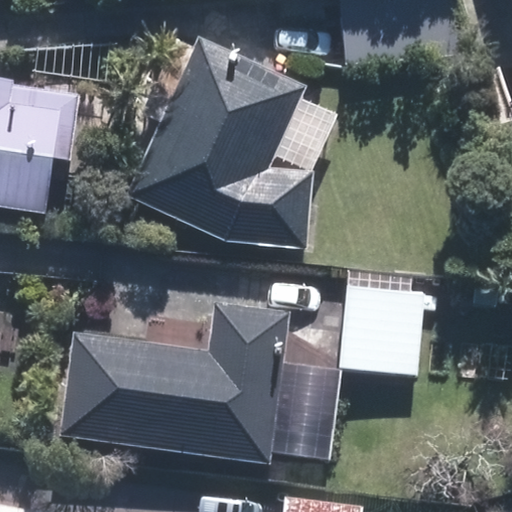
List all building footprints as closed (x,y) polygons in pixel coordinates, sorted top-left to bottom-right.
[(442,0),(331,0),(335,71),(405,67),(403,28),(444,26),(442,0)] [(125,200),(227,246),(301,252),(307,181),(259,177),(297,94),(195,47),(125,200)] [(0,214),(38,220),(46,163),(65,166),(74,104),(0,93),(0,214)] [(418,295),(339,293),(336,379),(415,381),(418,295)] [(67,343),(55,445),(263,468),(280,320),(208,312),(203,359),(67,343)] [(360,511),(362,504),(273,496),(272,511),(360,511)]
